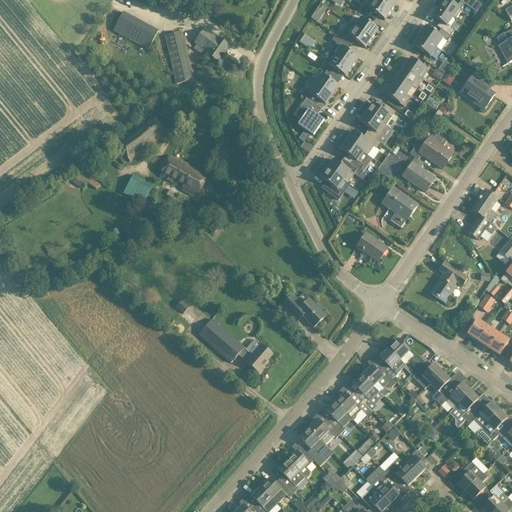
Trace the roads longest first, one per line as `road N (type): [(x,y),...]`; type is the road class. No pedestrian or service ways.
road 1 (unclassified): [(210,511),(380,306)]
road 2 (unclassified): [(511,115),(380,306)]
road 3 (residential): [(425,0),(306,167),(286,176)]
road 4 (unclassified): [(286,176),(257,94),(260,61),(291,0)]
road 5 (unclassified): [(380,306),(339,274),(286,176)]
road 6 (residential): [(511,392),(380,306)]
